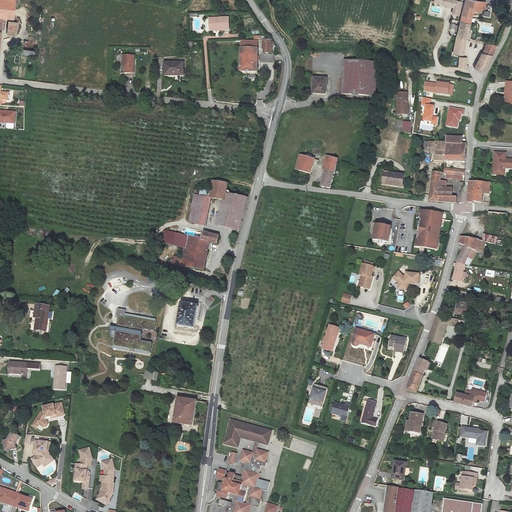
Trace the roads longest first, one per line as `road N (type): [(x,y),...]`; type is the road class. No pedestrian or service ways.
road 1 (tertiary): [(199,511),(231,290),(259,179)]
road 2 (unclassified): [(0,80),(275,117)]
road 3 (unclassified): [(463,207),(259,179)]
road 4 (unclassified): [(511,17),(479,89),(463,207)]
road 5 (residential): [(463,207),(442,290),(402,390)]
road 6 (residential): [(402,390),(353,511)]
road 7 (tertiary): [(275,117),(287,61),(248,0)]
